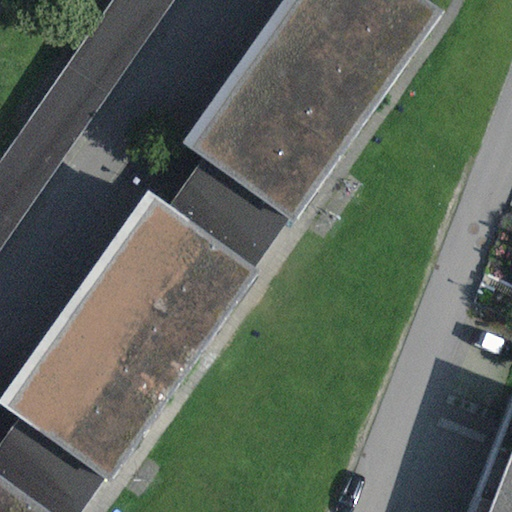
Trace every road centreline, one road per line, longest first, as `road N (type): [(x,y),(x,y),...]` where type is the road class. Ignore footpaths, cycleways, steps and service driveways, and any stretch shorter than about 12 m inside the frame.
road 1 (residential): [(0,313),(222,0)]
road 2 (residential): [(511,172),(376,511)]
